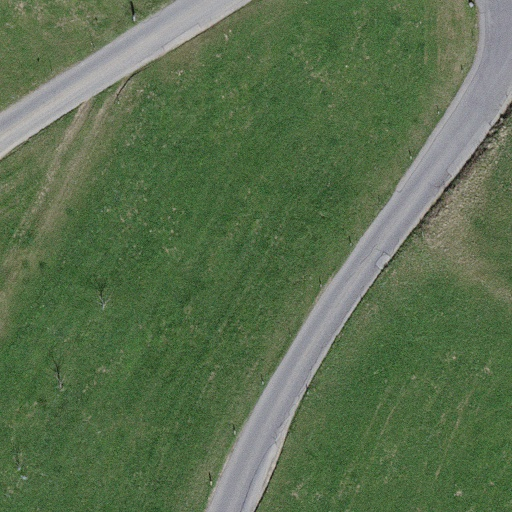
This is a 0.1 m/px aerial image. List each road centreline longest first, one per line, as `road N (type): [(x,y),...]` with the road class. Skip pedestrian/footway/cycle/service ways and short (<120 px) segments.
road 1 (unclassified): [(509,0),(507,64),(482,112),(338,310),(238,511)]
road 2 (unclassified): [(0,141),(224,0)]
